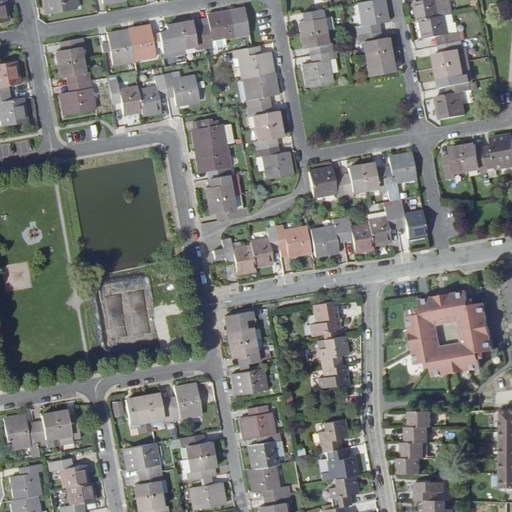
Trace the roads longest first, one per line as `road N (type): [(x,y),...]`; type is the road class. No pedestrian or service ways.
road 1 (residential): [(203,305),(170,135),(53,156)]
road 2 (residential): [(421,134),(302,155),(266,0)]
road 3 (residential): [(385,511),(372,435),(371,275)]
road 4 (residential): [(29,33),(215,0)]
road 5 (residential): [(203,305),(371,275)]
road 6 (residential): [(242,511),(213,363)]
road 7 (residential): [(392,0),(421,134)]
road 8 (residential): [(421,134),(443,262)]
road 9 (residential): [(116,511),(91,385)]
road 10 (residential): [(29,33),(53,156)]
road 11 (residential): [(91,385),(213,363)]
